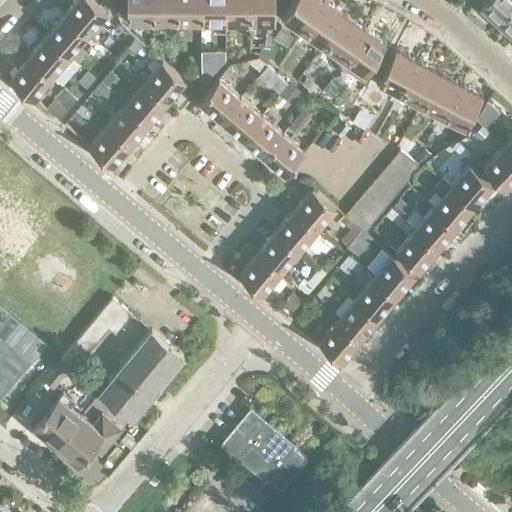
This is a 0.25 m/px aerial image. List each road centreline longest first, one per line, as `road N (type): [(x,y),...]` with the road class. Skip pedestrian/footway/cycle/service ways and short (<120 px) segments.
road 1 (residential): [(196,269),(260,192),(181,129),(116,201)]
road 2 (residential): [(95,511),(255,317)]
road 3 (residential): [(342,397),(511,215)]
road 4 (primary): [(511,365),(374,511)]
road 5 (tertiary): [(472,511),(342,397)]
road 6 (tertiary): [(116,201),(0,106)]
